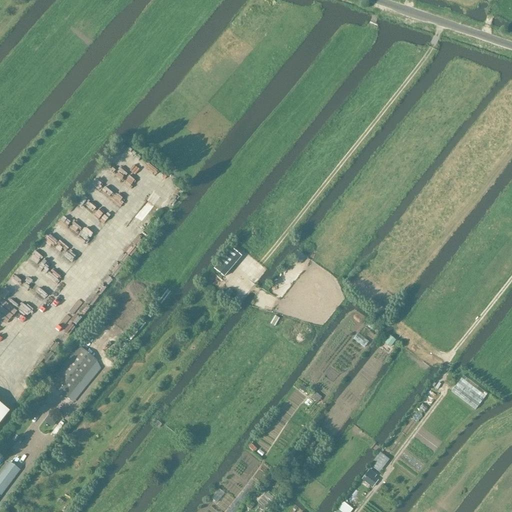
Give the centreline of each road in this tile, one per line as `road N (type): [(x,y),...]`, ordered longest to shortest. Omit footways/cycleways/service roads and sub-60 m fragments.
road 1 (track): [(441,22),(430,50),(246,285),(272,302)]
road 2 (unclassified): [(511,46),(375,0)]
